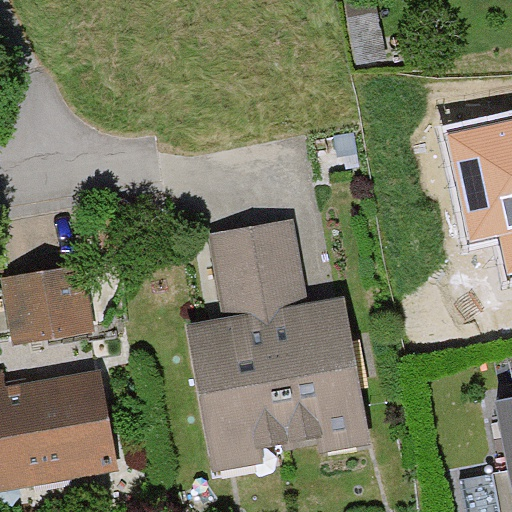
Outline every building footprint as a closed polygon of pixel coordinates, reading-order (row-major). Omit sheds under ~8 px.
[(511,117),(444,132),(467,243),(498,237),(505,274),(511,273),(511,117)] [(349,128),(299,140),(311,187),(360,175),(349,128)] [(296,308),(279,223),(196,239),(212,321),(175,329),(204,477),(257,466),(254,452),(312,440),(316,459),(363,450),(333,300),(296,308)] [(57,334),(42,269),(0,277),(0,334),(2,346),(57,334)] [(0,494),(110,472),(90,374),(2,392),(0,381),(0,494)] [(511,511),(511,397),(484,402),(501,511),(511,511)]
